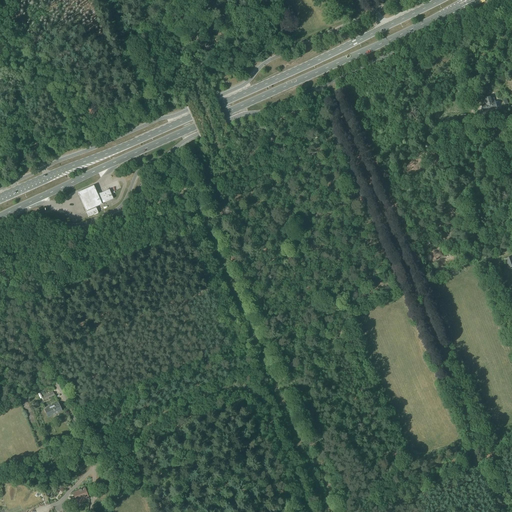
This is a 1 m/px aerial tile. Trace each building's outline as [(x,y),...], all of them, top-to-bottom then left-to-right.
[(492,98),(492,97),(484,99),(485,105),(482,106),(484,112),(497,108),(496,108),(499,107),(497,102),(495,102),(494,98),(492,98)] [(491,141),(509,136),(507,131),(490,136),(491,141)] [(92,186),(76,193),(78,197),(82,206),(85,213),(101,205),(95,192),(94,190),(92,186)] [(113,199),(109,190),(99,194),(96,195),(100,205),(101,204),(113,199)] [(88,217),(97,213),(97,211),(95,208),(86,212),(87,215),(88,217)] [(44,400),(55,395),(53,392),(42,397),(44,400)] [(48,417),(61,411),(58,404),(45,410),(48,417)] [(78,503),(88,499),(87,497),(88,496),(85,488),(73,493),(76,501),(77,501),(78,503)]
